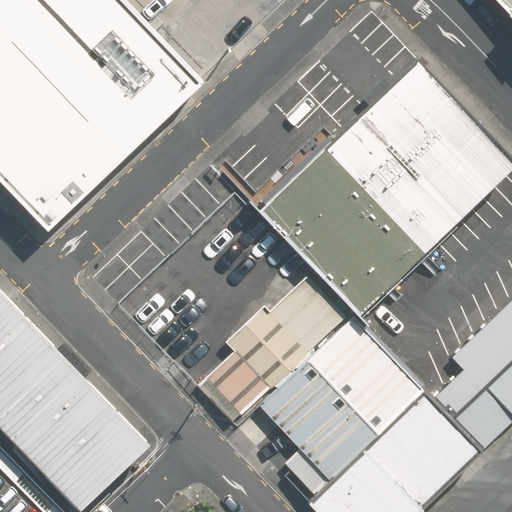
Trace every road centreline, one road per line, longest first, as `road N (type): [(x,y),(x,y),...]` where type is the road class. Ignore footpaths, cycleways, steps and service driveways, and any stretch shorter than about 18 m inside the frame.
road 1 (residential): [(332,0),(40,277)]
road 2 (residential): [(40,277),(201,448)]
